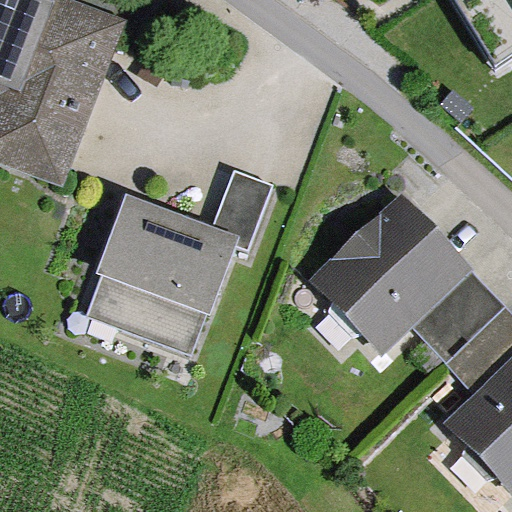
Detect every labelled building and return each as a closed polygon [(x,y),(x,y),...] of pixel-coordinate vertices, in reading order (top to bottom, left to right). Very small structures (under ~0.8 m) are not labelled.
[(133,33),(30,0),(0,0),(0,90),(17,96),(0,147),(0,165),(82,192),(133,33)] [(511,0),(482,0),(511,45),(511,0)] [(233,241),(137,209),(96,329),(197,363),(236,251),(257,258),(278,196),(251,187),(233,241)] [(477,281),(405,207),(317,292),(389,366),(477,281)] [(511,377),(454,433),(511,493),(511,377)]
